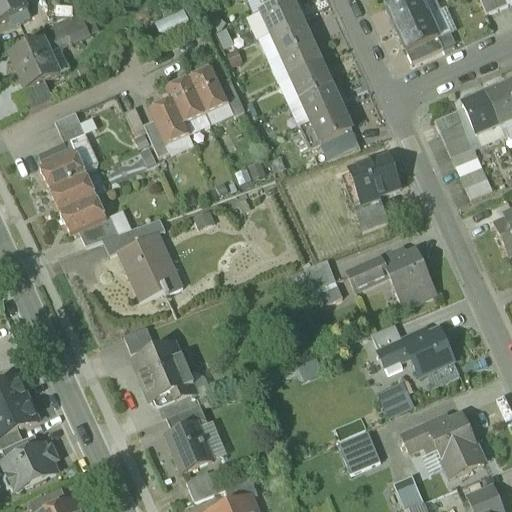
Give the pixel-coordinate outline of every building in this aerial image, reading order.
[(0,0),(0,28),(8,25),(20,19),(23,26),(30,22),(23,6),(20,0),(0,0)] [(267,14),(260,0),(243,0),(253,20),(260,17),(267,14)] [(297,0),(260,0),(267,14),(291,3),(297,0)] [(386,12),(396,34),(427,20),(418,0),(413,0),(393,9),(386,12)] [(388,0),(393,9),(413,0),(388,0)] [(418,0),(427,20),(441,14),(434,0),(418,0)] [(477,0),(486,19),(497,15),(490,0),(477,0)] [(503,0),(490,0),(497,15),(508,10),(503,0)] [(301,25),(291,3),(267,14),(260,17),(270,39),(301,25)] [(89,13),(79,18),(90,40),(99,36),(89,13)] [(449,37),(454,36),(443,13),(441,14),(427,20),(396,34),(406,57),(438,43),(449,37)] [(183,14),(154,26),(163,47),(192,35),(183,14)] [(257,45),(270,39),(260,17),(253,20),(247,23),(257,45)] [(73,48),(90,40),(79,18),(39,36),(43,46),(44,48),(53,43),(68,37),(73,48)] [(20,19),(8,25),(11,31),(23,26),(20,19)] [(311,47),(301,25),(270,39),(280,61),(311,47)] [(226,33),(215,38),(223,54),(234,49),(226,33)] [(53,43),(58,54),(73,48),(68,37),(53,43)] [(438,43),(443,53),(454,49),(449,37),(438,43)] [(270,39),(257,45),(267,67),(280,61),(270,39)] [(53,43),(44,48),(49,58),(58,54),(53,43)] [(406,57),(411,67),(443,53),(438,43),(406,57)] [(10,62),(25,96),(45,87),(59,80),(49,58),(44,48),(43,46),(10,62)] [(321,69),(311,47),(280,61),(290,83),(321,69)] [(237,54),(225,60),(231,73),(243,67),(237,54)] [(277,89),(290,83),(280,61),(267,67),(277,89)] [(331,91),(321,69),(290,83),(300,105),(331,91)] [(212,74),(189,84),(205,121),(228,110),(219,89),(212,74)] [(290,83),(277,89),(287,111),(290,110),(300,105),(290,83)] [(172,105),(183,131),(205,121),(189,84),(167,94),(172,105)] [(228,110),(233,121),(234,122),(245,117),(230,84),(219,89),(228,110)] [(11,102),(20,122),(54,106),(45,87),(25,96),(11,102)] [(498,130),(502,129),(511,124),(511,101),(507,90),(485,99),(498,130)] [(341,113),(331,91),(300,105),(310,127),(341,113)] [(478,139),(479,139),(498,130),(485,99),(464,108),(465,112),(478,139)] [(166,152),(189,141),(183,131),(172,105),(149,115),(154,126),(166,152)] [(300,132),(310,127),(300,105),(290,110),(300,132)] [(210,131),(233,121),(228,110),(205,121),(210,131)] [(472,152),(473,154),(483,149),(479,139),(478,139),(465,112),(456,116),(462,129),(467,141),(472,152)] [(352,135),(341,113),(310,127),(320,150),(352,135)] [(134,140),(145,135),(143,131),(135,114),(124,119),(134,140)] [(433,126),(439,139),(462,129),(456,116),(433,126)] [(54,128),(59,139),(80,129),(75,119),(54,128)] [(210,131),(205,121),(183,131),(189,141),(210,131)] [(511,139),(511,124),(502,129),(508,141),(511,139)] [(154,126),(143,131),(145,135),(158,164),(169,159),(166,152),(154,126)] [(310,127),(300,132),(310,154),(320,150),(310,127)] [(85,140),(80,129),(59,139),(64,150),(38,162),(43,173),(75,158),(70,147),(85,140)] [(439,139),(445,151),(467,141),(462,129),(439,139)] [(504,143),(508,141),(502,129),(498,130),(503,141),(504,143)] [(503,141),(498,130),(479,139),(483,149),(503,141)] [(39,174),(49,197),(86,181),(97,176),(99,170),(85,140),(70,147),(75,158),(43,173),(39,174)] [(329,152),(334,163),(360,154),(354,140),(329,152)] [(445,151),(449,162),(472,152),(467,141),(445,151)] [(449,162),(454,173),(477,163),(473,154),(472,152),(449,162)] [(348,175),(360,208),(378,201),(400,193),(388,160),(348,175)] [(454,173),(459,184),(482,174),(477,163),(454,173)] [(261,167),(246,172),(251,185),(266,179),(261,167)] [(459,184),(464,195),(487,184),(482,174),(459,184)] [(96,202),(86,181),(49,197),(59,219),(96,202)] [(491,194),(487,184),(464,195),(468,204),(491,194)] [(192,197),(179,203),(185,215),(197,209),(192,197)] [(353,212),(362,237),(387,228),(378,201),(360,208),(360,209),(353,212)] [(106,224),(96,202),(59,219),(70,242),(79,238),(106,225),(106,224)] [(123,216),(109,222),(118,241),(132,234),(123,216)] [(210,216),(193,223),(198,236),(215,229),(210,216)] [(85,253),(103,246),(118,241),(109,222),(106,224),(106,225),(79,238),(85,253)] [(511,224),(494,232),(508,263),(511,260),(511,224)] [(160,226),(129,237),(134,250),(158,239),(164,237),(160,226)] [(129,237),(118,241),(103,246),(110,262),(117,259),(116,258),(134,250),(129,237)] [(138,307),(139,308),(163,297),(165,302),(169,300),(168,298),(164,289),(176,284),(180,293),(181,292),(158,239),(134,250),(116,258),(117,259),(125,276),(129,274),(142,305),(138,307)] [(388,283),(397,301),(430,286),(417,255),(406,261),(396,265),(383,271),(388,283)] [(403,255),(393,259),(396,265),(406,261),(403,255)] [(393,259),(356,275),(364,293),(388,283),(383,271),(396,265),(393,259)] [(306,287),(310,298),(333,289),(325,267),(302,276),(306,287)] [(125,276),(138,307),(142,305),(129,274),(125,276)] [(355,297),(364,293),(356,275),(347,280),(355,297)] [(306,287),(302,276),(285,282),(290,293),(306,287)] [(164,289),(168,298),(180,293),(176,284),(164,289)] [(436,299),(430,286),(397,301),(402,314),(436,299)] [(340,306),(333,289),(310,298),(317,315),(340,306)] [(371,340),(377,356),(401,346),(395,330),(371,340)] [(122,344),(129,360),(151,351),(144,335),(122,344)] [(400,367),(409,363),(404,351),(427,342),(425,336),(401,346),(377,356),(387,379),(402,373),(400,367)] [(439,337),(427,342),(404,351),(409,363),(417,382),(452,367),(439,337)] [(157,406),(160,414),(194,399),(173,347),(153,356),(131,365),(130,365),(147,404),(155,407),(157,406)] [(131,365),(153,356),(151,351),(129,360),(131,365)] [(316,363),(280,378),(284,387),(299,380),(301,387),(322,378),(316,363)] [(0,417),(28,404),(18,383),(0,390),(0,417)] [(378,400),(387,422),(410,411),(401,390),(378,400)] [(160,414),(166,425),(200,411),(194,399),(160,414)] [(38,426),(28,404),(0,417),(0,443),(18,435),(38,426)] [(207,430),(200,411),(166,425),(172,439),(196,429),(198,434),(207,430)] [(401,441),(410,459),(424,453),(422,448),(431,444),(428,436),(450,426),(448,420),(401,441)] [(437,456),(442,467),(476,451),(462,421),(450,426),(428,436),(431,444),(436,454),(437,456)] [(207,430),(198,434),(212,466),(226,461),(212,428),(207,430)] [(166,442),(182,479),(212,466),(198,434),(196,429),(172,439),(166,442)] [(0,456),(1,456),(23,446),(18,435),(0,443),(0,456)] [(380,467),(368,438),(338,451),(351,480),(380,467)] [(34,441),(23,446),(1,456),(7,467),(40,452),(34,441)] [(426,458),(436,454),(431,444),(422,448),(424,453),(426,458)] [(15,495),(17,498),(56,479),(51,467),(55,465),(50,454),(46,456),(43,450),(40,452),(7,467),(3,469),(8,480),(6,481),(4,487),(7,495),(13,497),(15,495)] [(484,468),(476,451),(442,467),(445,474),(450,484),(484,468)] [(442,467),(437,456),(421,463),(429,481),(445,474),(442,467)] [(186,489),(195,509),(217,500),(208,480),(186,489)] [(393,490),(402,511),(414,511),(423,508),(412,482),(393,490)] [(225,496),(231,511),(248,504),(248,505),(257,501),(250,485),(225,496)] [(470,511),(501,511),(492,491),(467,502),(470,511)] [(42,503),(46,511),(53,511),(65,507),(60,495),(42,503)] [(30,509),(31,511),(46,511),(42,503),(30,509)]
